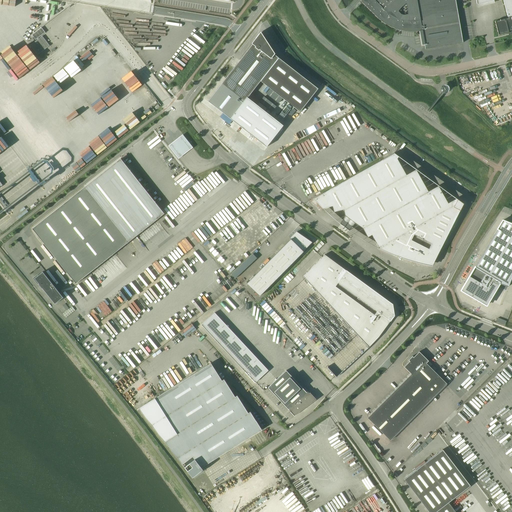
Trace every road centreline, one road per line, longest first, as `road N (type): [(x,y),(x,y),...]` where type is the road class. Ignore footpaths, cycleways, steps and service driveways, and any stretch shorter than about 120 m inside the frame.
road 1 (unclassified): [(265,0),(188,97),(190,117),(240,170),(431,305)]
road 2 (unclassified): [(511,54),(437,72),(410,68),(354,29),(329,0)]
road 3 (unclassified): [(431,305),(511,164)]
road 4 (unclassified): [(333,403),(431,305)]
road 5 (unclassified): [(406,511),(333,403)]
